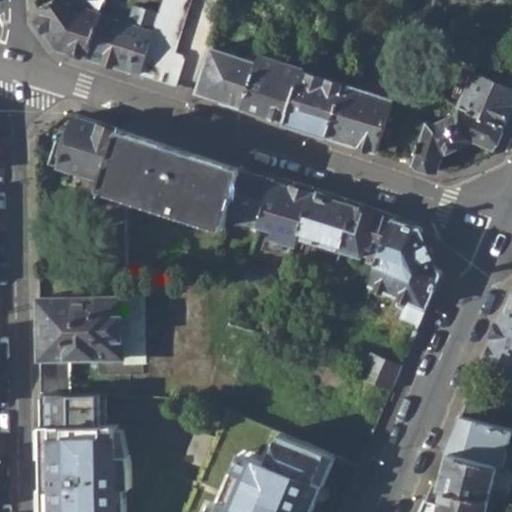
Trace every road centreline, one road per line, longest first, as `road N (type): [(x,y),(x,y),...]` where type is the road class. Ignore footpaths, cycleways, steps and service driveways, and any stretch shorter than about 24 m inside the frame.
road 1 (residential): [(504,220),(17,64)]
road 2 (residential): [(26,511),(17,64)]
road 3 (secondary): [(504,220),(384,511)]
